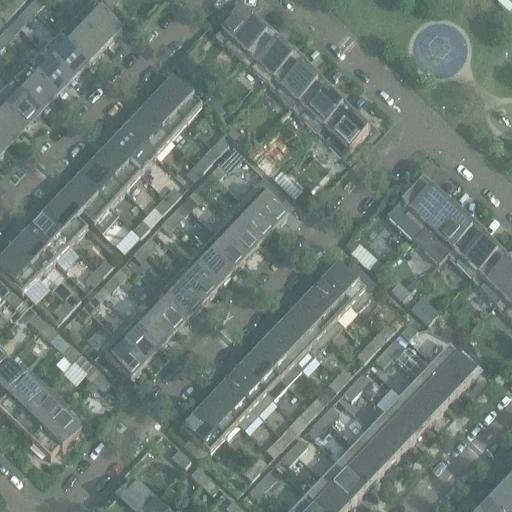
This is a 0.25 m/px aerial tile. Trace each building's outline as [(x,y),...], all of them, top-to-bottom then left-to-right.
[(25,6),(18,0),(15,0),(8,8),(15,16),(25,6)] [(36,18),(46,8),(38,0),(28,11),(36,18)] [(118,7),(110,0),(107,0),(103,4),(112,13),(118,7)] [(0,19),(6,26),(15,16),(8,8),(0,16),(0,19)] [(122,35),(94,9),(77,25),(79,27),(104,52),(105,53),(122,35)] [(27,28),(36,18),(28,11),(19,20),(27,28)] [(241,66),(270,36),(243,12),(214,43),(241,66)] [(104,52),(79,27),(77,25),(61,41),(79,60),(88,69),(89,69),(104,52)] [(0,46),(5,51),(14,41),(6,33),(0,40),(0,46)] [(268,89),(296,59),(270,36),(241,66),(268,89)] [(88,69),(79,60),(61,41),(45,57),(72,85),(88,69)] [(72,85),(45,57),(28,73),(56,101),(72,85)] [(292,114),(320,84),(306,69),(307,68),(296,59),(268,89),(292,114)] [(56,101),(28,73),(12,89),(40,117),(56,101)] [(316,139),(345,109),(320,84),(292,114),(316,139)] [(202,112),(174,85),(157,103),(158,103),(168,113),(186,130),(202,112)] [(40,117),(12,89),(0,101),(0,109),(4,113),(23,133),(24,133),(40,117)] [(186,130),(168,113),(158,103),(142,120),(170,147),(186,130)] [(23,133),(4,113),(0,109),(0,142),(8,149),(23,133)] [(341,165),(370,135),(345,109),(316,139),(341,165)] [(170,147),(142,120),(127,137),(155,164),(170,147)] [(240,140),(232,132),(225,138),(234,146),(240,140)] [(155,164),(127,137),(111,154),(112,154),(140,181),(155,164)] [(219,161),(230,150),(221,142),(211,153),(219,161)] [(140,181),(112,154),(96,171),(97,171),(125,198),(140,181)] [(280,172),(265,158),(256,168),(270,181),(280,172)] [(203,177),(213,167),(205,160),(195,170),(203,177)] [(194,187),(203,177),(195,170),(186,180),(194,187)] [(218,186),(226,177),(219,170),(210,179),(218,186)] [(125,198),(97,171),(81,188),(110,215),(125,198)] [(277,212),(285,204),(263,183),(240,206),(272,237),(287,222),(277,212)] [(421,237),(450,207),(423,183),(387,221),(413,246),(421,237)] [(212,192),(204,185),(196,193),(204,201),(212,192)] [(110,215),(81,188),(61,210),(79,227),(88,235),(93,231),(94,232),(110,215)] [(306,216),(317,203),(305,191),(294,204),(306,216)] [(172,210),(181,200),(173,193),(164,203),(172,210)] [(196,209),(204,201),(196,193),(188,202),(196,209)] [(162,220),(172,210),(164,203),(154,213),(162,220)] [(272,237),(240,206),(226,221),(258,251),(259,251),(258,250),(272,237)] [(447,260),(476,230),(450,207),(421,237),(447,260)] [(88,235),(79,227),(61,210),(59,208),(44,225),(72,251),(88,235)] [(176,230),(184,222),(176,214),(168,223),(176,230)] [(258,251),(226,221),(212,236),(244,266),(245,266),(244,265),(258,251)] [(176,230),(168,223),(160,231),(168,238),(176,230)] [(72,251),(44,225),(43,224),(27,241),(55,268),(72,251)] [(140,243),(150,233),(142,226),(132,236),(140,243)] [(471,285),(500,255),(486,240),(487,239),(476,230),(447,260),(471,285)] [(140,243),(132,236),(123,246),(131,253),(140,243)] [(244,266),(212,236),(217,242),(204,256),(230,281),(231,281),(230,280),(244,266)] [(55,268),(27,241),(27,240),(11,257),(39,284),(55,268)] [(351,258),(359,249),(352,242),(344,251),(351,258)] [(148,259),(156,251),(148,244),(140,252),(148,259)] [(148,259),(140,252),(132,261),(140,268),(148,259)] [(495,310),(511,292),(511,267),(500,255),(471,285),(495,310)] [(39,284),(11,257),(11,256),(0,267),(0,279),(22,301),(39,284)] [(230,281),(204,256),(190,271),(216,296),(217,295),(216,294),(229,282),(230,281)] [(216,296),(190,271),(183,264),(169,279),(202,311),(202,310),(202,309),(216,296)] [(113,272),(105,265),(95,275),(103,282),(113,272)] [(387,273),(377,265),(370,273),(379,281),(387,273)] [(365,296),(339,271),(325,286),(351,312),(357,317),(371,302),(365,296)] [(120,289),(128,281),(120,274),(112,282),(120,289)] [(103,282),(95,275),(86,285),(93,293),(103,282)] [(202,311),(169,279),(155,294),(187,324),(202,311)] [(120,289),(112,282),(104,290),(112,298),(120,289)] [(0,303),(3,306),(12,296),(0,284),(0,303)] [(351,312),(325,286),(312,302),(337,326),(351,312)] [(414,286),(406,294),(410,298),(418,290),(414,286)] [(406,294),(399,288),(391,296),(402,306),(410,298),(406,294)] [(511,292),(495,310),(511,327),(511,292)] [(187,324),(155,294),(141,309),(142,310),(174,340),(187,324)] [(23,307),(12,296),(3,306),(4,304),(15,314),(23,307)] [(72,316),(81,305),(73,298),(63,308),(72,316)] [(309,303),(298,316),(329,347),(343,332),(337,326),(312,302),(311,301),(309,303)] [(92,319),(100,310),(92,303),(84,312),(92,319)] [(72,316),(63,308),(53,318),(62,326),(72,316)] [(174,340),(142,310),(128,324),(160,355),(172,340),(173,341),(174,340)] [(84,327),(92,319),(84,312),(76,320),(84,327)] [(298,316),(297,316),(284,331),(283,331),(309,356),(314,361),(329,347),(298,316)] [(46,329),(36,319),(29,326),(39,336),(46,329)] [(160,355),(128,324),(114,339),(146,370),(158,355),(159,356),(160,355)] [(57,339),(46,329),(39,336),(50,347),(57,339)] [(386,345),(394,337),(386,329),(378,338),(386,345)] [(408,346),(417,336),(410,329),(400,339),(408,346)] [(309,356),(283,331),(281,332),(270,346),(269,345),(268,346),(295,371),(309,356)] [(451,346),(455,337),(445,332),(440,340),(451,346)] [(146,370),(114,339),(99,355),(131,385),(146,370)] [(380,351),(372,344),(364,353),(372,360),(380,351)] [(392,363),(402,353),(394,345),(384,355),(392,363)] [(474,353),(466,345),(459,351),(468,359),(474,353)] [(268,346),(256,361),(281,385),(295,371),(268,346)] [(81,362),(79,360),(70,352),(63,360),(74,370),(81,362)] [(478,380),(449,352),(433,369),(462,397),(478,380)] [(372,360),(364,353),(356,361),(364,368),(372,360)] [(383,373),(392,363),(384,355),(375,365),(383,373)] [(0,377),(9,368),(0,359),(0,377)] [(281,385),(256,361),(255,360),(253,362),(241,376),(267,400),(281,385)] [(92,373),(81,362),(74,370),(85,380),(92,373)] [(0,412),(26,385),(9,368),(0,377),(0,412)] [(462,397),(433,369),(417,386),(446,414),(462,397)] [(352,381),(344,374),(336,382),(344,390),(352,381)] [(267,400),(241,376),(226,390),(253,415),(267,400)] [(362,394),(370,386),(363,378),(353,388),(361,396),(362,394)] [(111,390),(99,379),(91,386),(104,398),(111,390)] [(344,390),(336,382),(328,391),(336,398),(344,390)] [(0,417),(15,432),(44,401),(26,385),(0,412),(0,417)] [(370,386),(362,394),(370,402),(378,394),(370,386)] [(446,414),(417,386),(401,403),(430,430),(446,414)] [(351,406),(361,396),(353,388),(343,398),(351,406)] [(253,415),(226,390),(225,391),(226,392),(223,395),(212,405),(238,430),(244,435),(258,420),(253,415)] [(32,448),(61,418),(44,401),(15,432),(32,448)] [(324,411),(316,403),(308,412),(316,419),(324,411)] [(430,430),(401,403),(386,419),(415,447),(430,430)] [(238,430),(212,405),(211,406),(212,406),(198,419),(224,445),(238,430)] [(329,429),(339,419),(331,411),(322,421),(329,429)] [(316,419),(308,412),(300,420),(308,427),(316,419)] [(62,457),(79,439),(81,437),(61,418),(32,448),(50,465),(60,455),(62,457)] [(224,445),(198,419),(183,435),(191,443),(183,451),(202,469),(224,445)] [(415,447),(386,419),(370,436),(399,463),(415,447)] [(329,429),(322,421),(312,431),(320,439),(329,429)] [(288,449),(296,440),(288,433),(280,441),(288,449)] [(399,463),(370,436),(354,452),(383,480),(399,463)] [(288,449),(280,441),(272,449),(280,457),(288,449)] [(298,462),(308,452),(300,444),(290,454),(298,462)] [(383,480),(354,452),(338,469),(367,497),(383,480)] [(289,472),(298,462),(290,454),(281,464),(289,472)] [(191,467),(179,455),(171,463),(184,475),(191,467)] [(267,470),(260,462),(252,471),(260,478),(267,470)] [(352,511),(367,497),(338,469),(323,485),(350,511),(352,511)] [(260,478),(252,471),(244,479),(252,486),(260,478)] [(201,491),(209,484),(198,473),(190,481),(201,491)] [(267,495),(276,485),(268,478),(259,488),(267,495)] [(219,494),(209,484),(201,491),(212,502),(219,494)] [(511,484),(502,496),(511,505),(511,484)] [(350,511),(323,485),(307,502),(317,511),(350,511)] [(148,511),(154,506),(134,487),(114,507),(117,509),(113,511),(148,511)] [(257,505),(267,495),(259,488),(249,497),(257,505)] [(511,511),(511,505),(502,496),(488,511),(489,511),(511,511)] [(317,511),(307,502),(297,511),(317,511)]
